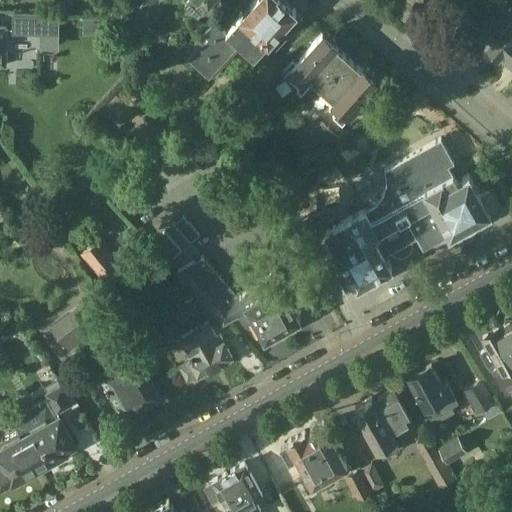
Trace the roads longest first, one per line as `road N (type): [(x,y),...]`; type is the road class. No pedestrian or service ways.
road 1 (tertiary): [(511,262),(67,511)]
road 2 (residential): [(511,143),(345,0)]
